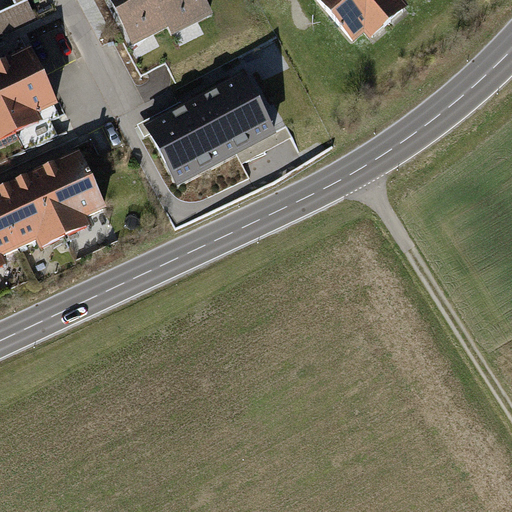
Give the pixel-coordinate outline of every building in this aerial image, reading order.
[(197,0),(101,0),(131,58),(207,19),(197,0)] [(399,9),(408,1),(407,0),(307,0),(350,51),(358,44),(363,50),(404,15),(399,9)] [(13,7),(0,12),(0,38),(33,24),(23,2),(13,7)] [(27,50),(0,62),(0,147),(37,130),(33,123),(56,112),(27,50)] [(273,144),(242,84),(149,132),(179,192),(273,144)] [(75,150),(0,184),(0,223),(14,253),(30,246),(34,254),(85,231),(81,223),(104,213),(75,150)] [(0,264),(0,259),(14,253),(0,223),(0,270),(2,270),(0,264)]
